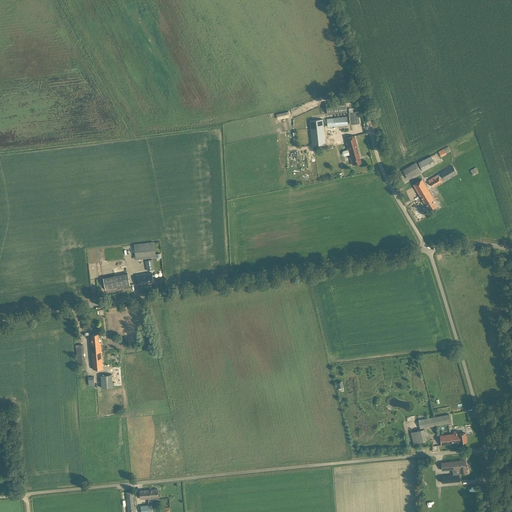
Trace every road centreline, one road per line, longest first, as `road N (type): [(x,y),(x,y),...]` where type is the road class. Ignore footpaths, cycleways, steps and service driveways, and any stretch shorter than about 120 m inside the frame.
road 1 (unclassified): [(488,447),(0,494)]
road 2 (unclassified): [(0,320),(427,248)]
road 3 (unclassified): [(488,447),(427,248)]
road 4 (unclassified): [(364,105),(381,168),(427,248)]
